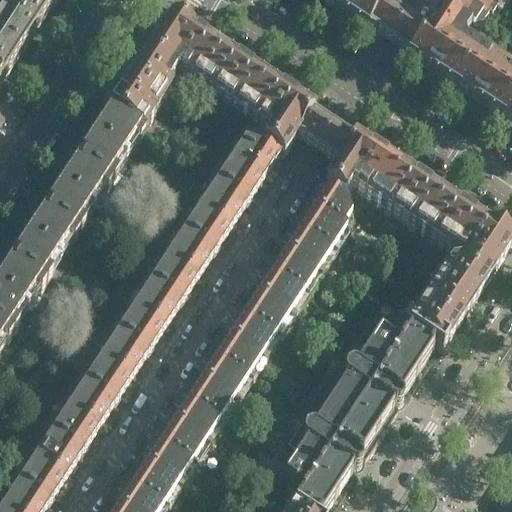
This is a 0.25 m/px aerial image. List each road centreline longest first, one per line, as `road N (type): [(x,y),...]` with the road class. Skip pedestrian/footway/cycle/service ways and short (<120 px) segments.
road 1 (residential): [(82,511),(360,88)]
road 2 (residential): [(511,305),(376,511)]
road 3 (tertiary): [(13,162),(121,0)]
road 4 (tertiary): [(511,187),(360,88)]
road 5 (tertiary): [(360,88),(225,0)]
